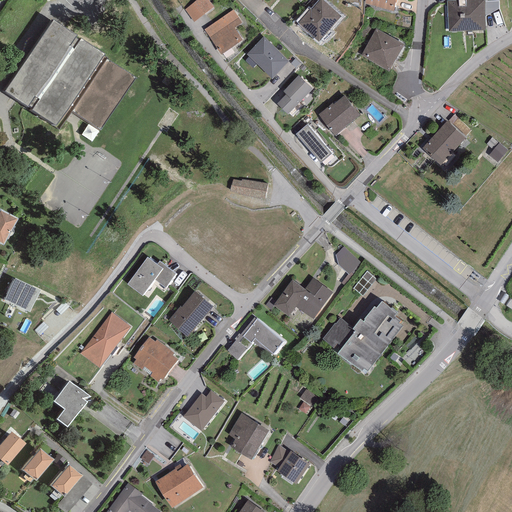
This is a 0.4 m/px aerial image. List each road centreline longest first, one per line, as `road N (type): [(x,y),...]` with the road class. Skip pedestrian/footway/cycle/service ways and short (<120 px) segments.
road 1 (residential): [(426,110),(227,329),(87,511)]
road 2 (residential): [(303,511),(357,441),(453,348),(511,262)]
